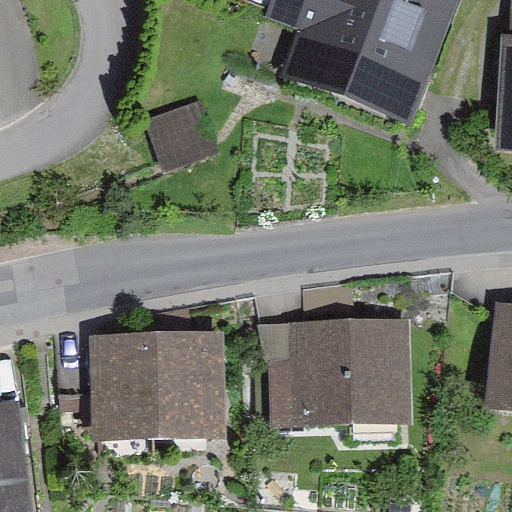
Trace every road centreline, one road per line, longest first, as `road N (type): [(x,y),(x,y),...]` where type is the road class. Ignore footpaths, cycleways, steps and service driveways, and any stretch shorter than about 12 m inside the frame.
road 1 (tertiary): [(0,304),(307,243),(511,227)]
road 2 (residential): [(0,155),(82,114),(108,56),(109,0)]
